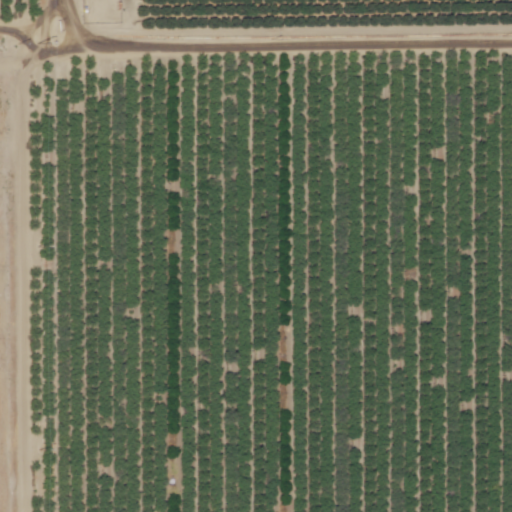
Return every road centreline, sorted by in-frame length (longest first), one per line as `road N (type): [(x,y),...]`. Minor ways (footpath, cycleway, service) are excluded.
road 1 (residential): [(65,511),(79,0)]
road 2 (residential): [(511,61),(80,70)]
